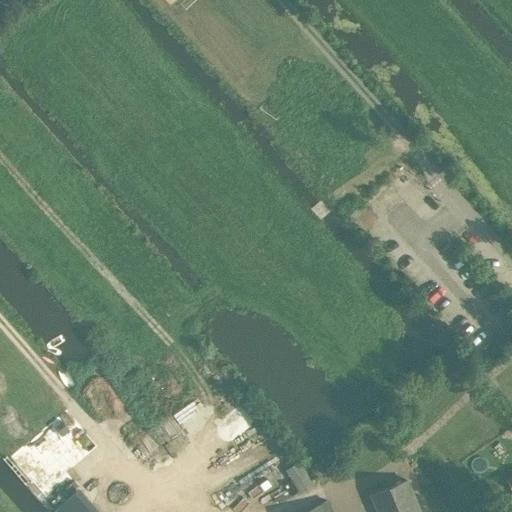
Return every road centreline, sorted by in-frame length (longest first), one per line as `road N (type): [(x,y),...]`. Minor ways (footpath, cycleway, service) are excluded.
road 1 (track): [(171,488),(102,437),(0,321)]
road 2 (unknown): [(457,204),(410,254),(474,329)]
